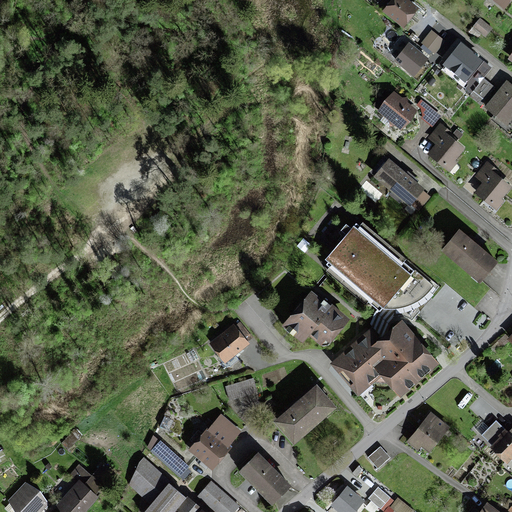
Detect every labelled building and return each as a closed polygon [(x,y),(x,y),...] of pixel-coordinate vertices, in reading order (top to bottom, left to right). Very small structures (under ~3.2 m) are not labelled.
[(416,9),(405,0),(393,0),(385,11),(402,25),(416,9)] [(491,28),(480,19),(473,26),(485,36),(491,28)] [(426,59),(409,44),(396,60),(414,74),(426,59)] [(479,61),(460,46),(446,63),(464,78),(479,61)] [(484,77),(469,95),(480,105),(495,87),(484,77)] [(511,85),(507,81),(486,107),(502,120),(499,124),(510,133),(511,130),(511,85)] [(412,111),(388,92),(372,111),(396,130),(412,111)] [(450,131),(441,124),(430,137),(439,144),(431,153),(445,164),(448,161),(452,160),(461,149),(446,136),(450,131)] [(415,187),(379,159),(364,177),(401,205),(415,187)] [(497,169),(487,162),(477,175),(485,182),(478,192),(492,203),(495,199),(498,199),(508,187),(492,175),(497,169)] [(427,292),(432,285),(403,261),(403,262),(356,222),(332,251),(335,253),(326,264),(369,300),(368,301),(380,311),(388,301),(394,307),(403,306),(411,303),(419,298),(421,297),(427,292)] [(496,262),(459,230),(444,248),(480,280),(496,262)] [(327,307),(311,294),(295,314),(292,314),(293,317),(288,322),(295,328),(296,332),(301,336),(305,336),(308,332),(312,335),(317,335),(321,338),(325,337),(328,333),(331,335),(333,333),(335,333),(335,331),(345,318),(329,305),(327,307)] [(373,339),(368,335),(340,361),(362,387),(372,378),(375,382),(390,383),(394,379),(401,389),(433,362),(421,348),(421,343),(419,340),(414,340),(401,326),(383,340),(373,339)] [(233,327),(213,344),(226,360),(246,343),(233,327)] [(253,378),(226,387),(229,399),(257,391),(253,378)] [(316,387),(278,420),(294,439),(332,406),(316,387)] [(446,426),(429,411),(419,424),(422,426),(413,436),(428,448),(446,426)] [(240,431),(221,414),(189,451),(208,468),(240,431)] [(511,427),(508,432),(496,420),(482,434),(507,460),(511,455),(511,427)] [(76,429),(62,443),(67,448),(76,439),(75,438),(80,433),(76,429)] [(188,466),(160,441),(151,451),(179,476),(188,466)] [(389,460),(379,449),(367,459),(377,470),(389,460)] [(289,485),(256,453),(241,469),(273,501),(289,485)] [(169,483),(170,483),(170,481),(152,464),(146,472),(138,465),(129,484),(151,503),(169,483)] [(362,468),(357,464),(352,471),(357,475),(362,468)] [(92,476),(79,465),(70,475),(82,486),(71,498),(70,496),(67,499),(69,501),(62,509),(65,511),(78,511),(109,478),(99,468),(92,476)] [(372,483),(363,475),(354,485),(363,493),(372,483)] [(233,511),(239,506),(210,481),(198,495),(217,511),(233,511)] [(203,511),(170,483),(169,483),(151,503),(143,511),(203,511)] [(36,511),(46,502),(27,484),(10,501),(22,511),(36,511)] [(351,511),(361,500),(347,488),(334,503),(344,511),(351,511)]
